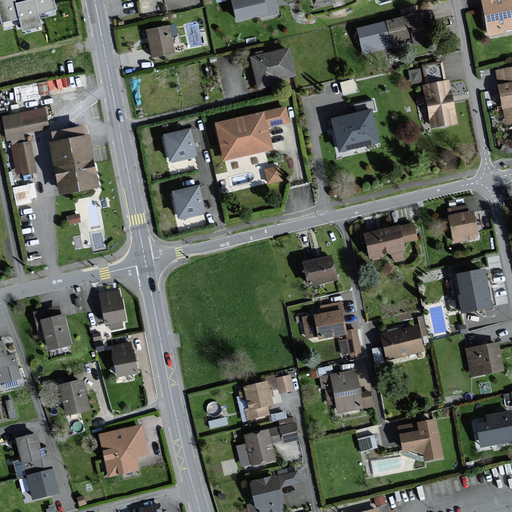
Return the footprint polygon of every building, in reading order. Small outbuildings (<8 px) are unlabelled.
[(0,0),(0,8),(3,22),(22,18),(18,3),(17,0),(0,0)] [(43,24),(40,13),(36,0),(28,0),(18,3),(22,18),(24,29),(43,24)] [(55,0),(36,0),(40,13),(58,8),(55,0)] [(263,16),(279,12),(276,0),(234,0),(239,19),(262,13),(263,16)] [(511,0),(483,0),(489,35),(505,32),(504,29),(511,28),(511,0)] [(428,42),(422,14),(360,27),(365,53),(393,47),(392,41),(413,37),(415,45),(428,42)] [(174,55),(169,26),(146,31),(152,59),(174,55)] [(296,75),(290,48),(252,56),(258,89),(281,84),(280,79),(296,75)] [(408,67),(411,83),(446,76),(442,59),(408,67)] [(511,121),(511,67),(498,70),(508,123),(511,121)] [(344,92),(356,90),(354,79),(342,80),(344,92)] [(458,123),(450,80),(425,85),(433,127),(458,123)] [(17,98),(33,95),(30,82),(14,85),(17,98)] [(285,109),(220,122),(222,132),(223,137),(227,157),(272,148),(269,136),(269,133),(267,126),(288,122),(285,109)] [(371,111),(333,120),(340,151),(379,142),(371,111)] [(19,119),(18,114),(1,117),(6,142),(9,141),(11,151),(13,151),(17,170),(20,170),(21,176),(36,173),(30,141),(25,142),(23,133),(47,129),(45,114),(19,119)] [(89,136),(86,136),(84,127),(54,133),(56,142),(52,143),(62,193),(99,186),(89,136)] [(197,154),(191,129),(167,135),(173,159),(197,154)] [(282,179),(279,167),(266,170),(270,183),(282,179)] [(205,210),(199,187),(175,192),(180,216),(205,210)] [(473,212),(447,218),(453,242),(479,236),(473,212)] [(413,223),(362,234),(369,263),(407,255),(404,244),(417,241),(413,223)] [(332,257),(302,264),(308,287),(337,281),(332,257)] [(484,270),(454,276),(462,316),(493,310),(484,270)] [(121,288),(118,289),(99,292),(105,326),(109,325),(111,331),(123,329),(122,323),(127,322),(121,288)] [(343,309),(300,317),(304,340),(317,338),(318,341),(344,336),(348,353),(351,356),(360,355),(355,330),(347,332),(343,309)] [(421,334),(428,333),(425,314),(418,315),(421,334)] [(65,315),(40,321),(48,352),(62,349),(72,346),(65,315)] [(416,328),(380,336),(386,361),(422,353),(416,328)] [(7,357),(4,342),(0,342),(0,383),(21,379),(16,355),(7,357)] [(138,373),(131,343),(111,347),(118,378),(138,373)] [(498,344),(464,350),(469,378),(503,372),(498,344)] [(355,371),(320,378),(325,408),(335,406),(337,413),(372,407),(371,399),(360,400),(355,371)] [(290,375),(278,378),(281,392),(294,389),(290,375)] [(90,409),(82,379),(59,385),(68,415),(90,409)] [(245,389),(241,390),(242,397),(247,396),(250,408),(246,409),(248,420),(269,414),(267,407),(275,405),(268,380),(244,386),(245,389)] [(511,419),(510,411),(484,417),(485,423),(474,425),(479,448),(511,441),(511,419)] [(436,421),(416,424),(417,432),(399,435),(402,455),(411,453),(423,456),(425,463),(443,460),(436,421)] [(294,422),(244,434),(252,470),(278,464),(274,444),(298,438),(294,422)] [(148,456),(142,426),(99,435),(108,479),(139,472),(137,459),(148,456)] [(358,436),(361,448),(377,445),(375,433),(358,436)] [(41,450),(37,434),(19,439),(28,474),(53,468),(48,448),(41,450)] [(53,468),(28,474),(34,497),(59,491),(53,468)] [(297,472),(250,485),(254,502),(246,504),(248,511),(288,511),(282,487),(300,483),(297,472)]
